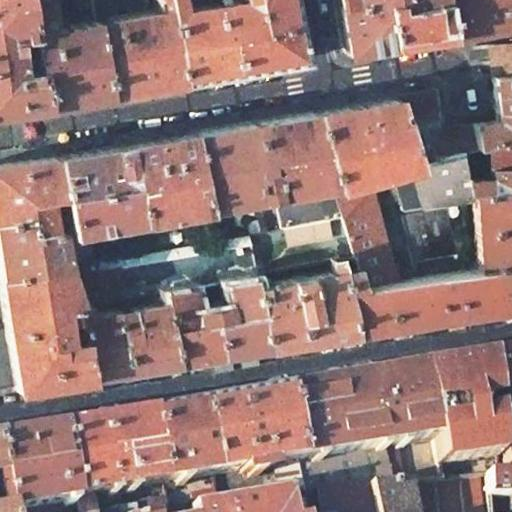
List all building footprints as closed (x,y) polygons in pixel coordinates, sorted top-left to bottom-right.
[(0,110),(7,109),(41,105),(35,67),(17,69),(12,37),(29,34),(22,0),(21,0),(0,2),(0,110)] [(35,67),(41,105),(78,98),(105,94),(92,19),(65,24),(44,27),(39,19),(47,17),(49,15),(45,0),(22,0),(29,34),(35,67)] [(74,0),(76,9),(90,6),(89,0),(74,0)] [(105,94),(178,81),(164,0),(152,0),(154,8),(92,19),(105,94)] [(164,0),(178,81),(233,72),(219,0),(179,7),(178,0),(164,0)] [(219,0),(233,72),(301,59),(295,23),(293,23),(289,0),(219,0)] [(334,4),(343,52),(444,35),(438,0),(334,0),(335,4),(334,4)] [(511,0),(438,0),(444,35),(511,22),(511,0)] [(511,40),(486,44),(489,75),(511,73),(511,40)] [(469,121),(472,144),(485,140),(511,132),(511,73),(489,75),(492,118),(469,121)] [(434,88),(392,95),(412,162),(459,148),(472,144),(469,121),(437,125),(434,88)] [(351,103),(310,110),(330,186),(367,177),(388,171),(388,169),(412,162),(392,95),(351,103)] [(330,186),(310,110),(273,117),(248,121),(256,159),(265,157),(272,195),(278,225),(318,217),(338,214),(330,186)] [(248,121),(188,131),(202,208),(272,195),(265,157),(256,159),(248,121)] [(202,208),(188,131),(122,142),(136,219),(202,208)] [(469,190),(474,267),(511,261),(511,132),(485,140),(486,176),(463,177),(465,191),(469,190)] [(136,219),(122,142),(51,155),(59,195),(67,231),(136,219)] [(399,209),(414,276),(456,270),(446,224),(458,222),(453,199),(466,196),(465,191),(463,177),(459,148),(412,162),(388,169),(388,171),(399,209)] [(51,155),(0,161),(0,219),(44,213),(42,197),(59,195),(51,155)] [(385,249),(367,177),(330,186),(338,214),(348,255),(349,258),(356,285),(402,278),(396,247),(385,249)] [(0,274),(64,264),(56,226),(46,228),(44,213),(0,219),(0,274)] [(318,217),(327,259),(329,258),(335,257),(348,255),(338,214),(318,217)] [(257,281),(255,272),(248,273),(260,346),(349,331),(336,261),(335,257),(329,258),(330,268),(257,281)] [(336,261),(349,331),(511,303),(511,261),(474,267),(456,270),(414,276),(402,278),(356,285),(349,258),(336,261)] [(64,264),(0,274),(0,306),(4,333),(8,365),(11,387),(83,375),(77,336),(61,339),(56,309),(73,306),(72,302),(64,264)] [(248,273),(219,278),(223,301),(206,304),(215,353),(260,346),(248,273)] [(161,298),(170,360),(215,353),(206,304),(192,306),(188,284),(160,289),(161,298)] [(170,360),(161,298),(87,312),(85,301),(72,302),(73,306),(77,336),(83,375),(170,360)] [(487,394),(511,394),(511,356),(484,360),(487,394)] [(472,403),(487,401),(487,394),(484,360),(417,371),(429,442),(432,459),(435,480),(481,479),(494,478),(489,416),(475,418),(463,420),(460,405),(472,403)] [(393,448),(429,442),(417,371),(401,374),(288,392),(282,393),(292,465),(380,450),(393,448)] [(267,469),(292,465),(282,393),(196,408),(208,479),(267,469)] [(489,416),(494,478),(511,477),(511,394),(487,394),(487,401),(489,416)] [(472,403),(475,418),(489,416),(487,401),(472,403)] [(157,487),(208,479),(196,408),(147,416),(157,487)] [(84,511),(83,500),(157,487),(147,416),(57,431),(69,506),(69,511),(84,511)] [(0,504),(1,511),(34,511),(69,506),(57,431),(42,434),(0,440),(0,504)] [(394,454),(393,448),(380,450),(382,456),(394,454)] [(382,456),(380,450),(292,465),(297,492),(366,486),(406,482),(435,480),(432,459),(384,466),(382,456)] [(269,483),(210,491),(210,494),(212,507),(285,495),(297,492),(292,465),(267,469),(269,483)] [(511,511),(511,477),(494,478),(481,479),(485,511),(511,511)] [(406,482),(409,511),(485,511),(481,479),(435,480),(406,482)] [(409,511),(406,482),(366,486),(371,511),(409,511)] [(371,511),(366,486),(297,492),(296,493),(298,511),(371,511)] [(187,498),(189,511),(212,507),(210,494),(187,498)] [(189,511),(186,511),(287,511),(285,495),(212,507),(189,511)] [(105,511),(161,511),(160,502),(127,507),(127,509),(105,511)]
